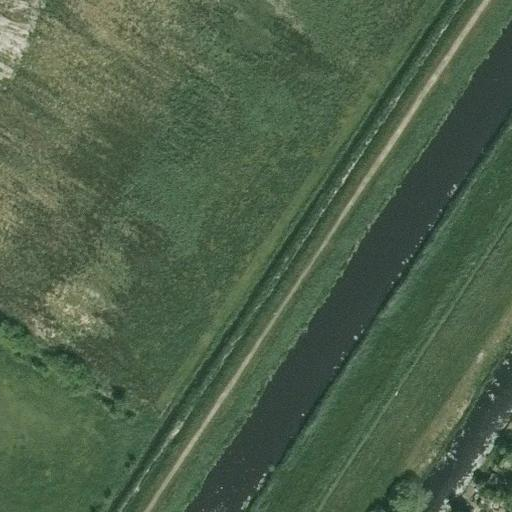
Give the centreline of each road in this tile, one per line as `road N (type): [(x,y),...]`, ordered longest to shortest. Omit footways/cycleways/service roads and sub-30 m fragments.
road 1 (track): [(487,0),(146,511)]
road 2 (track): [(318,511),(511,216)]
